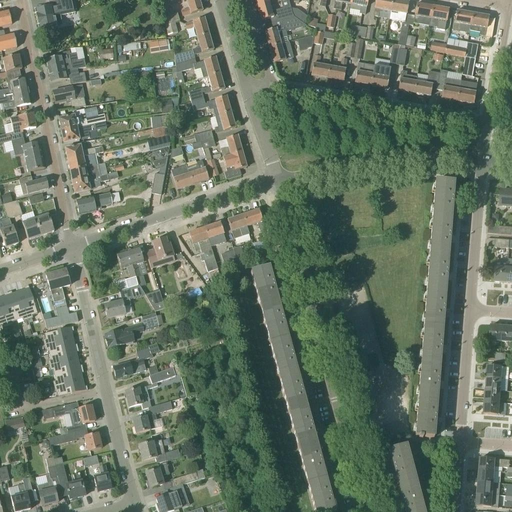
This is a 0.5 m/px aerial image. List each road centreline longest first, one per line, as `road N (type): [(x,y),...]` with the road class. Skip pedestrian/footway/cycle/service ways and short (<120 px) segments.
road 1 (residential): [(366,511),(279,179)]
road 2 (residential): [(134,499),(72,247)]
road 3 (residential): [(72,247),(18,0)]
road 4 (tertiary): [(72,247),(279,179)]
road 5 (residential): [(484,110),(268,82)]
road 6 (tertiary): [(279,179),(373,155),(476,157)]
road 7 (residential): [(466,311),(476,157)]
road 8 (residential): [(456,438),(466,311)]
